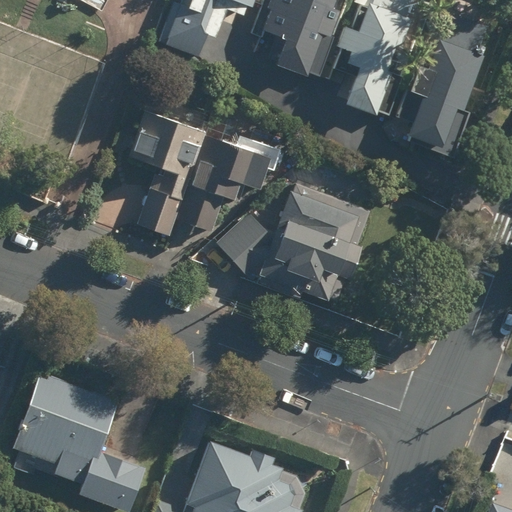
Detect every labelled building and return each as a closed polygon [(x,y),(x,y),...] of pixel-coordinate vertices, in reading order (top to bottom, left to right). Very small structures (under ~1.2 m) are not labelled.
[(247,1),(246,0),(168,0),(153,42),(202,61),(220,14),(239,21),(247,1)] [(263,0),(261,6),(247,42),(256,45),(250,61),(301,81),(304,74),(316,79),(317,77),(324,60),(338,22),(330,19),(336,0),(263,0)] [(387,80),(417,0),(360,0),(359,2),(353,0),(346,0),(338,22),(324,60),(353,71),(337,112),(369,124),(372,115),(384,120),(398,84),(387,80)] [(421,83),(401,76),(398,84),(384,120),(381,128),(387,136),(383,144),(405,152),(408,144),(455,162),(465,137),(461,136),(470,113),(460,109),(479,59),(436,42),(421,83)] [(166,239),(207,135),(144,110),(123,163),(151,175),(131,225),(166,239)] [(207,135),(166,239),(169,240),(175,224),(206,237),(220,203),(230,207),(237,190),(252,196),(262,171),(267,173),(276,150),(212,124),(207,135)] [(337,197),(345,178),(316,166),(308,186),(292,179),(271,233),(254,212),(217,242),(246,279),(254,273),(334,305),(372,211),(337,197)] [(116,398),(32,366),(14,414),(19,416),(6,448),(50,465),(47,472),(74,483),(71,492),(121,511),(139,464),(96,448),(116,398)] [(247,454),(207,440),(182,507),(184,508),(182,511),(293,511),(306,479),(267,463),(269,457),(249,449),(247,454)] [(148,511),(176,511),(179,506),(154,497),(148,511)] [(511,511),(511,509),(510,509),(488,501),(484,511),(511,511)]
